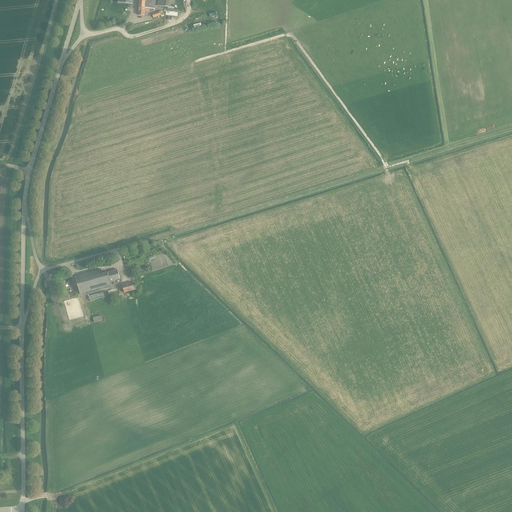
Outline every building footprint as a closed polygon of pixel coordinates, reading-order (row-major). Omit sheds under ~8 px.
[(155,9),(156,0),(139,0),(139,7),(138,15),(144,16),(145,13),(146,13),(146,11),(149,12),(150,8),(155,9)] [(158,0),(158,6),(174,8),(174,0),(158,0)] [(102,274),(101,270),(75,277),(80,294),(111,285),(110,282),(121,279),(118,270),(102,274)] [(124,293),(138,289),(136,284),(133,285),(132,282),(122,285),(124,293)] [(89,296),(91,301),(105,296),(104,292),(89,296)] [(186,382),(177,384),(179,391),(184,390),(183,384),(187,383),(186,382)]
